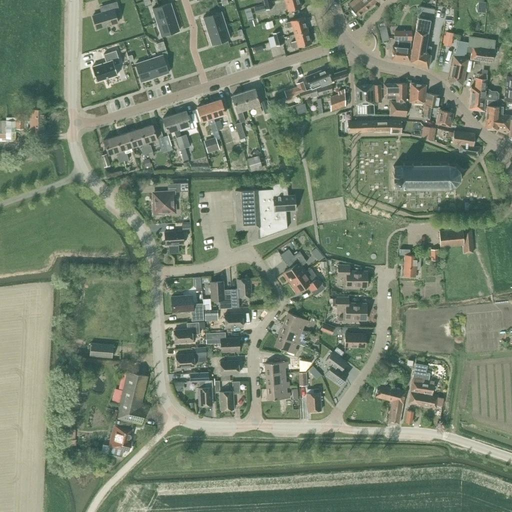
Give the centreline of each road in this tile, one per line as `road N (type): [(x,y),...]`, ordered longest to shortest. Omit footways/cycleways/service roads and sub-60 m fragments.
road 1 (residential): [(256,424),(255,345),(279,307),(278,291),(247,254),(155,273)]
road 2 (residential): [(350,47),(353,118),(477,127)]
road 3 (tertiary): [(155,273),(142,232),(84,174),(71,136),(77,122)]
road 4 (tertiary): [(335,427),(441,435),(511,458)]
road 5 (residential): [(335,427),(378,347),(382,274)]
road 6 (unclassified): [(477,127),(429,78),(350,47)]
road 7 (tertiary): [(176,417),(159,382),(155,273)]
road 8 (residential): [(205,87),(342,39)]
road 9 (residential): [(77,122),(205,87)]
road 10 (unclassified): [(90,511),(176,417)]
road 11 (tertiary): [(77,122),(73,0)]
